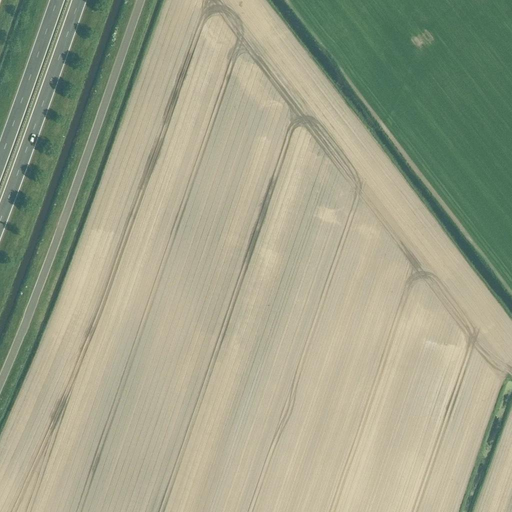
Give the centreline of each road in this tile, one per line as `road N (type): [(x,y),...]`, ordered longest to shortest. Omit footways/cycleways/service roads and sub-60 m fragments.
road 1 (unclassified): [(0,382),(140,0)]
road 2 (trunk): [(0,219),(78,0)]
road 3 (trunk): [(57,0),(0,160)]
